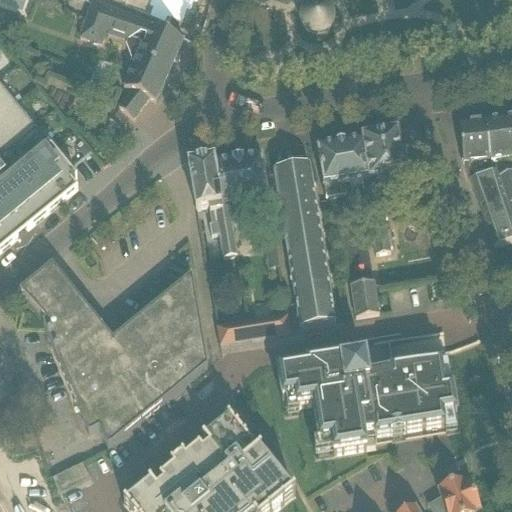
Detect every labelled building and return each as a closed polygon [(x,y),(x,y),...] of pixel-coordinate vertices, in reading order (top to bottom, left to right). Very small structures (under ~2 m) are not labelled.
[(108,0),(169,26),(171,19),(185,24),(189,13),(193,14),(197,0),(108,0)] [(298,6),(297,35),(332,37),(333,8),(298,6)] [(151,28),(109,14),(91,8),(80,41),(101,48),(106,33),(128,41),(126,47),(132,62),(129,69),(131,74),(123,91),(131,94),(118,112),(132,123),(148,102),(155,105),(183,42),(165,35),(151,28)] [(0,256),(11,247),(18,241),(17,240),(27,232),(28,234),(36,227),(78,192),(72,185),(75,182),(76,182),(77,181),(70,172),(52,150),(34,128),(15,106),(0,87),(0,162),(11,175),(14,180),(13,181),(9,185),(5,180),(0,173),(0,256)] [(511,120),(487,123),(491,163),(511,160),(511,120)] [(491,163),(487,123),(460,127),(463,166),(494,252),(511,245),(511,221),(496,174),(492,175),(491,163)] [(366,142),(316,150),(325,201),(346,198),(344,188),(363,185),(376,259),(390,257),(389,251),(391,251),(389,236),(386,236),(384,222),(386,221),(384,206),(381,206),(379,190),(405,186),(396,137),(383,139),(383,136),(383,137),(378,133),(369,135),(366,139),(365,139),(366,142)] [(227,208),(228,208),(247,204),(250,219),(270,216),(260,159),(224,165),(214,167),(218,194),(219,194),(220,202),(219,202),(220,208),(227,207),(227,208)] [(214,163),(188,167),(195,213),(208,211),(211,227),(208,227),(210,240),(218,239),(218,242),(225,241),(229,261),(236,260),(228,208),(227,208),(227,207),(220,208),(219,202),(220,202),(219,194),(218,194),(214,167),(214,163)] [(310,173),(309,168),(273,174),(274,179),(269,180),(272,194),(277,193),(300,331),(335,325),(312,187),(317,186),(315,173),(310,173)] [(496,174),(511,221),(511,174),(504,177),(503,172),(496,174)] [(455,284),(435,288),(438,304),(458,301),(455,284)] [(374,285),(350,289),(356,321),(380,317),(374,285)] [(287,319),(249,325),(252,345),(290,339),(287,319)] [(227,330),(217,331),(220,351),(230,349),(227,330)] [(390,361),(446,356),(445,338),(389,342),(390,361)] [(305,372),(277,376),(282,405),(294,403),(296,413),(313,410),(319,449),(331,447),(333,460),(366,454),(363,438),(373,436),(374,441),(390,439),(390,440),(392,439),(391,437),(390,431),(402,429),(403,435),(403,437),(405,437),(445,430),(443,418),(456,416),(452,389),(445,391),(441,365),(389,373),(390,378),(368,381),(365,364),(344,367),(343,363),(305,369),(305,372)] [(123,507),(127,511),(279,511),(284,508),(295,500),(293,498),(287,490),(263,462),(261,459),(261,458),(260,457),(257,459),(252,454),(253,453),(234,429),(228,422),(226,424),(227,424),(218,431),(204,442),(202,443),(209,451),(202,457),(199,453),(185,464),(182,461),(170,470),(173,474),(159,485),(162,489),(156,494),(149,486),(148,487),(148,488),(130,502),(125,506),(123,507)] [(5,433),(0,436),(0,447),(10,442),(5,433)] [(90,482),(82,467),(53,482),(61,497),(90,482)] [(444,511),(478,511),(469,487),(463,489),(462,487),(438,496),(444,511)]
